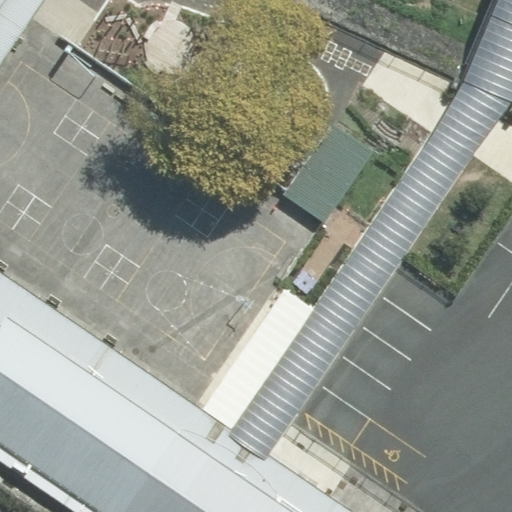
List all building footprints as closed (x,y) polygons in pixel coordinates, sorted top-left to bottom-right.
[(233,421),(0,265),(0,67),(46,0),(0,0),(0,428),(124,511),(368,511),(268,445),(248,432),(233,421)] [(439,116),(233,421),(248,432),(268,445),(288,417),(406,249),(481,143),(511,96),(511,95),(488,85),(463,74),(439,116)] [(283,181),(326,213),(378,145),(336,113),(283,181)] [(0,238),(3,238),(9,234),(14,229),(18,224),(21,218),(23,212),(24,206),(24,199),(22,192),(20,186),(17,181),(12,176),(7,171),(2,168),(0,167),(0,238)] [(511,207),(470,272),(439,318),(511,365),(511,207)]
